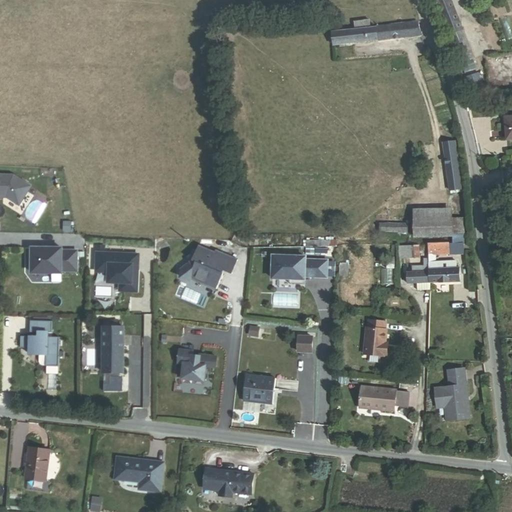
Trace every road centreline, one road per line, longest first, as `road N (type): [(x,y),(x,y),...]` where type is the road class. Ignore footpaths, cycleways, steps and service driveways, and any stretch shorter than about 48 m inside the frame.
road 1 (residential): [(505,470),(0,411)]
road 2 (residential): [(418,0),(469,150),(505,470)]
